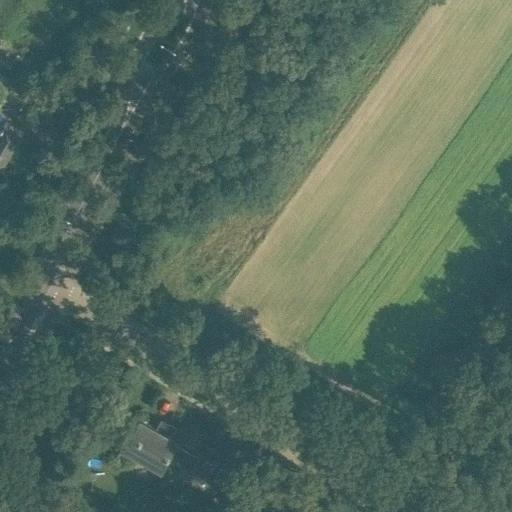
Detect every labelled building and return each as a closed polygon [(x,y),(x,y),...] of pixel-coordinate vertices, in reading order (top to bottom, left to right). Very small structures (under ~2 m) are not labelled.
[(0,90),(9,77),(0,71),(0,90)] [(0,165),(23,128),(0,113),(0,165)] [(139,417),(123,446),(161,467),(175,442),(200,456),(193,468),(208,477),(222,452),(168,421),(163,430),(139,417)] [(230,469),(221,464),(212,480),(221,485),(230,469)] [(317,511),(305,505),(310,496),(308,496),(308,497),(306,496),(307,495),(306,494),(305,495),(304,495),(304,493),(303,493),(303,494),(296,490),(297,489),(296,488),(286,505),(260,491),(248,511),(317,511)] [(17,511),(7,500),(0,505),(0,511),(17,511)]
